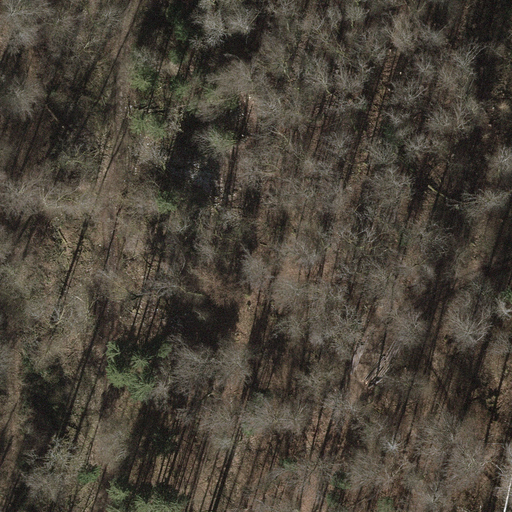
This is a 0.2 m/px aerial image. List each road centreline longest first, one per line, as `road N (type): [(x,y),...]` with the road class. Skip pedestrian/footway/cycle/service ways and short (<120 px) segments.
road 1 (track): [(142,0),(125,53),(121,137),(106,206),(106,511)]
road 2 (track): [(37,0),(28,38),(4,511)]
road 3 (track): [(323,425),(403,324),(478,273),(511,266)]
